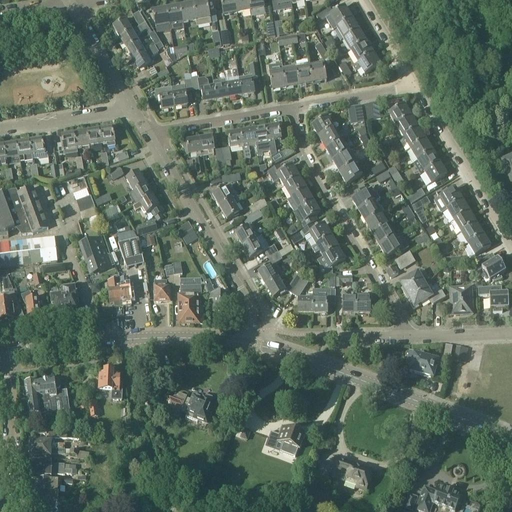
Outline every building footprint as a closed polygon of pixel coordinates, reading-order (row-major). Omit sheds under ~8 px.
[(237,15),(234,0),(222,0),(221,0),(224,17),(237,15)] [(234,0),(237,15),(250,12),(248,0),(234,0)] [(262,0),(248,0),(250,12),(251,18),(265,15),(262,0)] [(292,10),(291,5),(292,5),(291,0),(275,0),(271,1),(274,13),(292,10)] [(193,5),(197,22),(197,27),(211,25),(207,3),(193,5)] [(180,8),(183,25),(197,22),(193,5),(180,8)] [(170,27),(183,25),(180,8),(167,10),(170,27)] [(329,18),(336,29),(352,20),(345,8),(333,16),(329,10),(317,18),(320,24),(329,18)] [(156,29),(170,27),(167,10),(153,12),(156,29)] [(133,17),(140,28),(146,24),(139,13),(133,17)] [(336,29),(343,41),(359,31),(352,20),(336,29)] [(120,39),(132,32),(125,21),(113,29),(120,39)] [(277,38),(284,37),(282,23),(275,24),(277,38)] [(148,29),(146,24),(140,28),(142,32),(148,29)] [(266,25),(268,39),(275,38),(273,24),(266,25)] [(126,50),(139,42),(137,39),(142,33),(139,28),(132,32),(120,39),(126,50)] [(343,41),(351,53),(366,43),(359,31),(343,41)] [(227,32),(220,33),(223,47),(230,46),(227,32)] [(212,35),(214,49),(221,48),(219,34),(212,35)] [(145,54),(147,52),(141,41),(139,42),(126,50),(133,61),(145,54)] [(328,50),(334,47),(331,41),(324,45),(328,50)] [(351,53),(358,64),(373,55),(366,43),(351,53)] [(155,48),(158,52),(164,49),(161,44),(155,48)] [(315,48),(322,60),(327,56),(320,45),(315,48)] [(337,52),(334,47),(328,50),(331,56),(337,52)] [(154,63),(151,58),(158,54),(155,48),(147,52),(145,54),(133,61),(139,72),(154,63)] [(264,49),(258,50),(259,58),(266,56),(264,49)] [(220,59),(218,51),(208,53),(209,61),(220,59)] [(380,66),(373,55),(358,64),(352,68),(356,73),(361,70),(365,76),(380,66)] [(297,71),(300,87),(313,85),(310,68),(309,65),(296,67),(297,71)] [(343,73),(348,70),(345,65),(339,68),(343,73)] [(257,66),(249,67),(251,77),(252,77),(252,80),(259,78),(257,66)] [(311,68),(310,68),(313,85),(326,83),(323,66),(311,68)] [(283,69),(284,73),(286,90),(300,87),(297,71),(296,67),(283,69)] [(226,81),(229,100),(242,98),(240,84),(239,79),(237,70),(232,71),(233,79),(226,81)] [(351,76),(348,70),(343,73),(346,79),(351,76)] [(161,80),(170,76),(168,71),(158,75),(161,80)] [(273,92),(286,90),(284,73),(270,75),(273,92)] [(239,79),(240,84),(242,98),(255,96),(252,80),(252,77),(251,77),(247,78),(239,79)] [(198,79),(191,80),(191,81),(193,92),(200,91),(200,92),(201,91),(204,104),(217,102),(215,88),(209,89),(208,82),(204,80),(198,81),(198,79)] [(186,93),(193,92),(191,81),(184,82),(186,93)] [(229,100),(226,81),(214,83),(215,88),(217,102),(229,100)] [(162,112),(175,109),(173,96),(167,97),(166,91),(156,92),(157,99),(160,99),(162,112)] [(186,94),(173,96),(175,109),(188,107),(186,94)] [(378,105),(372,106),(374,121),(381,120),(378,105)] [(368,122),(374,121),(372,106),(365,107),(368,122)] [(396,127),(412,118),(405,106),(389,116),(396,127)] [(361,108),(355,109),(358,124),(364,123),(361,108)] [(351,125),(358,124),(355,109),(349,110),(351,125)] [(319,140),(335,131),(328,118),(312,127),(319,140)] [(403,139),(419,129),(412,118),(396,127),(403,139)] [(279,127),(266,129),(269,146),(270,152),(271,158),(276,155),(274,142),(281,140),(279,127)] [(112,129),(100,131),(102,145),(107,144),(108,148),(115,146),(112,129)] [(256,145),(256,147),(258,158),(263,157),(262,154),(270,152),(269,146),(266,129),(254,131),(256,145)] [(410,150),(425,141),(419,129),(403,139),(410,150)] [(100,131),(87,133),(89,147),(102,145),(100,131)] [(241,133),(243,147),(245,160),(251,159),(249,148),(256,147),(256,145),(254,131),(241,133)] [(326,151),(342,142),(335,131),(319,140),(326,151)] [(80,134),(75,135),(77,149),(89,147),(87,133),(86,132),(80,133),(80,134)] [(243,147),(241,133),(228,136),(230,149),(243,147)] [(77,149),(75,135),(61,138),(63,146),(58,146),(60,156),(77,154),(77,149)] [(359,139),(363,145),(369,142),(365,136),(359,139)] [(212,138),(200,140),(202,158),(203,158),(215,156),(214,152),(212,138)] [(30,143),(33,161),(38,160),(40,161),(49,160),(47,152),(45,153),(43,140),(42,140),(42,141),(30,143)] [(202,158),(200,140),(186,143),(182,146),(187,156),(189,156),(197,155),(198,159),(202,158)] [(410,150),(413,155),(409,157),(413,164),(417,162),(433,153),(425,141),(410,150)] [(333,163),(349,154),(342,142),(326,151),(333,163)] [(366,152),(373,148),(369,142),(363,145),(366,152)] [(18,145),(20,159),(24,158),(25,163),(33,161),(30,143),(18,145)] [(376,147),(380,153),(386,149),(382,143),(376,147)] [(7,161),(8,167),(21,165),(19,159),(20,159),(18,145),(5,147),(7,161)] [(8,167),(7,161),(5,147),(0,147),(0,168),(8,167)] [(229,149),(223,150),(225,164),(231,163),(229,149)] [(389,155),(386,149),(380,153),(383,159),(389,155)] [(225,164),(223,150),(215,151),(218,170),(226,168),(225,164)] [(271,158),(272,167),(284,160),(280,153),(276,155),(271,158)] [(424,174),(440,164),(433,153),(417,162),(424,174)] [(511,153),(505,156),(508,162),(503,164),(511,182),(511,185),(511,153)] [(117,157),(119,163),(129,160),(127,154),(117,157)] [(340,175),(356,165),(349,154),(333,163),(340,175)] [(201,159),(194,161),(197,176),(204,175),(201,159)] [(440,164),(424,174),(431,186),(447,176),(440,164)] [(363,177),(356,165),(340,175),(347,186),(363,177)] [(372,171),(376,176),(386,171),(382,165),(372,171)] [(284,189),(300,179),(292,167),(283,172),(280,166),(268,173),(274,184),(279,181),(284,189)] [(388,171),(391,177),(397,173),(394,168),(388,171)] [(111,175),(115,181),(124,175),(120,169),(111,175)] [(391,179),(388,173),(377,179),(380,185),(391,179)] [(391,177),(395,183),(401,180),(397,173),(391,177)] [(133,192),(145,185),(138,174),(127,181),(133,192)] [(223,184),(240,182),(239,175),(222,178),(223,184)] [(284,189),(291,200),(306,191),(300,179),(284,189)] [(511,209),(511,185),(511,182),(509,183),(507,180),(500,183),(511,210),(511,209)] [(140,203),(152,196),(151,195),(154,194),(151,189),(148,190),(145,185),(133,192),(140,203)] [(212,196),(220,209),(237,198),(230,186),(212,196)] [(33,236),(49,230),(34,190),(18,196),(17,192),(2,194),(0,194),(0,239),(9,238),(8,232),(16,229),(21,235),(21,236),(32,235),(33,236)] [(394,199),(401,196),(397,190),(391,193),(394,199)] [(441,214),(446,211),(462,201),(455,190),(434,203),(441,214)] [(306,191),(291,200),(287,202),(294,213),(297,212),(313,202),(306,191)] [(359,213),(375,203),(368,191),(352,201),(359,213)] [(407,199),(411,205),(425,197),(421,191),(407,199)] [(111,202),(108,196),(95,202),(98,208),(111,202)] [(158,207),(152,196),(140,203),(135,206),(138,212),(143,209),(147,215),(152,212),(155,218),(164,212),(160,206),(158,207)] [(95,209),(91,197),(76,202),(80,214),(95,209)] [(124,198),(118,201),(121,206),(126,203),(124,198)] [(240,203),(237,198),(220,209),(227,221),(240,214),(235,206),(240,203)] [(426,199),(413,208),(416,214),(430,205),(426,199)] [(249,209),(253,216),(259,212),(268,207),(264,201),(249,209)] [(269,204),(273,210),(279,207),(275,201),(269,204)] [(446,211),(453,222),(469,213),(462,201),(446,211)] [(320,214),(313,202),(297,212),(294,213),(294,214),(301,226),(320,214)] [(382,215),(375,203),(359,213),(366,224),(382,215)] [(122,217),(117,207),(113,208),(118,219),(122,217)] [(279,207),(273,210),(276,216),(282,213),(279,207)] [(401,211),(405,217),(411,213),(408,207),(401,211)] [(95,209),(80,214),(83,223),(98,218),(96,213),(95,210),(95,209)] [(102,212),(96,213),(98,218),(100,224),(104,238),(110,236),(106,224),(102,213),(102,212)] [(263,217),(259,212),(253,216),(244,221),(247,227),(263,217)] [(411,213),(405,217),(408,222),(415,219),(411,213)] [(453,229),(457,228),(460,234),(476,224),(469,213),(453,222),(450,224),(453,229)] [(388,227),(382,215),(366,224),(373,236),(388,227)] [(468,246),(483,236),(476,224),(460,234),(468,246)] [(296,225),(285,232),(289,238),(300,232),(296,225)] [(290,241),(293,246),(304,240),(304,239),(305,238),(308,242),(311,240),(316,247),(331,237),(325,226),(319,229),(317,226),(317,225),(290,241)] [(144,229),(145,236),(155,233),(153,226),(144,229)] [(242,247),(255,240),(259,238),(252,226),(248,228),(235,235),(242,247)] [(395,238),(388,227),(373,236),(379,247),(395,238)] [(429,237),(435,233),(432,227),(426,231),(429,237)] [(130,228),(117,231),(119,237),(131,234),(130,228)] [(118,245),(138,240),(134,233),(131,234),(119,237),(118,245)] [(395,238),(379,247),(386,260),(401,251),(402,252),(409,248),(401,235),(395,238)] [(419,248),(430,242),(427,235),(415,242),(419,248)] [(490,248),(483,236),(468,246),(475,258),(490,248)] [(255,240),(242,247),(250,261),(264,252),(269,250),(261,237),(259,238),(255,240)] [(315,255),(319,253),(323,259),(338,249),(331,237),(316,247),(312,249),(315,255)] [(155,246),(153,238),(145,240),(147,248),(155,246)] [(24,243),(27,267),(57,263),(56,260),(59,259),(58,251),(57,251),(55,251),(54,239),(24,243)] [(433,243),(436,249),(442,245),(439,239),(433,243)] [(101,240),(95,242),(80,248),(90,276),(111,268),(115,266),(111,256),(107,258),(101,240)] [(138,240),(118,245),(127,270),(144,266),(138,240)] [(0,269),(27,267),(24,243),(0,245),(0,269)] [(442,245),(436,249),(440,254),(446,251),(442,245)] [(274,247),(269,250),(264,252),(268,259),(278,253),(274,247)] [(333,277),(333,269),(346,261),(338,249),(323,259),(317,262),(320,267),(320,270),(312,270),(312,277),(325,277),(333,277)] [(282,260),(278,253),(268,259),(271,264),(272,266),(276,264),(282,260)] [(414,262),(409,254),(404,257),(409,265),(414,262)] [(493,281),(494,283),(496,283),(498,282),(501,281),(503,280),(501,277),(506,273),(498,260),(493,263),(489,257),(476,265),(476,274),(482,270),(490,283),(493,281)] [(181,267),(180,264),(172,265),(172,267),(165,268),(167,279),(174,277),(174,278),(182,276),(181,267)] [(258,274),(265,287),(278,280),(283,276),(276,264),(272,266),(271,267),(266,270),(258,274)] [(65,265),(49,267),(43,268),(44,275),(66,272),(65,265)] [(391,280),(399,275),(394,268),(386,272),(391,280)] [(406,297),(425,286),(421,279),(424,277),(421,272),(418,274),(400,284),(403,289),(402,290),(406,297)] [(12,289),(5,273),(0,273),(0,279),(3,287),(4,290),(12,289)] [(106,274),(101,276),(103,282),(109,280),(106,274)] [(43,286),(40,276),(33,278),(35,288),(43,286)] [(287,292),(293,295),(302,281),(297,277),(287,292)] [(120,282),(123,307),(131,307),(130,302),(131,302),(129,288),(128,280),(120,281),(120,282)] [(278,280),(265,287),(273,300),(285,293),(278,280)] [(115,308),(123,307),(120,282),(120,281),(108,283),(109,289),(108,289),(110,305),(114,305),(115,308)] [(180,325),(191,325),(191,298),(199,298),(202,298),(202,281),(180,281),(181,295),(179,295),(180,325)] [(214,312),(228,312),(228,294),(219,294),(217,290),(214,292),(209,281),(204,283),(210,296),(214,294),(214,312)] [(308,285),(302,281),(293,295),(298,299),(308,285)] [(155,287),(155,302),(170,302),(170,288),(167,288),(167,282),(155,282),(155,287)] [(99,285),(91,286),(92,294),(98,293),(100,291),(99,285)] [(429,293),(425,286),(406,297),(406,298),(407,298),(408,298),(412,304),(410,304),(414,311),(421,306),(420,305),(430,299),(433,306),(446,298),(442,292),(435,296),(432,291),(429,293)] [(454,315),(472,315),(471,295),(468,295),(468,288),(451,289),(451,296),(452,313),(454,315)] [(508,295),(502,295),(502,288),(478,289),(479,297),(490,297),(490,311),(493,311),(494,314),(503,314),(502,311),(509,310),(508,295)] [(64,290),(67,314),(73,313),(74,311),(77,311),(76,305),(79,305),(77,294),(76,295),(75,289),(64,290)] [(60,315),(67,314),(64,290),(52,292),(53,298),(51,298),(53,308),(55,308),(56,314),(59,313),(60,315)] [(42,302),(39,303),(39,300),(33,301),(30,293),(21,296),(25,305),(27,305),(28,317),(34,316),(36,318),(38,317),(39,316),(41,315),(40,307),(42,306),(42,302)] [(313,301),(313,316),(327,316),(327,305),(335,305),(335,293),(325,293),(325,295),(313,295),(313,301)] [(14,308),(20,307),(14,294),(2,295),(2,300),(0,300),(0,322),(3,322),(4,321),(8,320),(9,321),(13,320),(14,319),(15,319),(14,308)] [(357,316),(370,316),(370,308),(372,308),(372,300),(367,300),(367,296),(357,296),(357,298),(357,300),(357,316)] [(191,298),(191,325),(204,325),(203,310),(199,310),(199,298),(191,298)] [(357,300),(357,298),(344,298),(343,316),(357,316),(357,300)] [(313,316),(313,301),(298,301),(298,315),(313,316)] [(452,347),(447,346),(446,346),(444,358),(450,359),(452,347)] [(421,376),(426,358),(415,355),(415,353),(409,351),(406,365),(411,366),(409,372),(421,376)] [(438,361),(426,358),(421,376),(434,379),(438,361)] [(121,402),(121,398),(121,393),(122,393),(122,386),(121,384),(119,384),(120,376),(113,376),(113,373),(112,373),(113,369),(106,369),(106,373),(105,373),(105,377),(100,377),(99,385),(95,385),(95,392),(97,392),(111,393),(110,401),(121,402)] [(37,383),(39,400),(39,407),(45,406),(46,416),(51,416),(52,419),(58,418),(58,421),(64,420),(64,417),(70,416),(67,392),(56,393),(56,390),(59,390),(60,388),(59,382),(57,381),(55,381),(54,380),(37,383)] [(27,402),(39,400),(37,383),(27,384),(25,386),(27,402)] [(180,393),(176,393),(174,398),(170,401),(171,405),(169,411),(174,413),(172,418),(179,420),(181,414),(187,416),(186,419),(198,424),(199,421),(208,424),(216,402),(203,398),(202,401),(194,398),(192,401),(186,399),(187,398),(179,395),(180,393)] [(39,407),(39,400),(27,402),(29,417),(40,415),(41,418),(46,417),(46,416),(45,406),(39,407)] [(98,417),(97,402),(88,403),(90,418),(98,417)] [(300,451),(305,436),(282,428),(277,442),(300,451)] [(247,441),(251,432),(244,430),(241,439),(247,441)] [(29,441),(29,450),(65,451),(65,446),(51,445),(52,441),(29,441)] [(65,451),(29,450),(29,460),(51,460),(51,455),(65,456),(65,451)] [(371,481),(371,480),(373,477),(371,477),(373,472),(372,472),(372,471),(366,468),(366,470),(337,460),(331,478),(338,480),(342,470),(349,473),(346,483),(366,490),(370,481),(371,481)] [(29,471),(64,471),(64,466),(51,466),(51,462),(29,461),(29,471)] [(72,471),(64,471),(29,471),(29,480),(51,480),(51,476),(64,476),(65,476),(65,475),(69,475),(69,476),(72,476),(72,471)] [(36,492),(36,494),(56,494),(60,494),(60,487),(61,487),(61,482),(36,482),(36,483),(35,483),(35,492),(36,492)] [(460,505),(462,501),(461,499),(461,497),(453,494),(453,493),(448,491),(447,492),(439,489),(437,493),(425,488),(416,510),(419,511),(425,511),(429,503),(451,511),(455,511),(458,505),(460,505)] [(36,501),(36,505),(40,505),(52,505),(61,506),(64,505),(64,499),(60,499),(60,494),(56,494),(36,494),(36,495),(35,495),(34,501),(36,501)] [(410,496),(405,509),(411,511),(412,511),(417,499),(410,496)]
